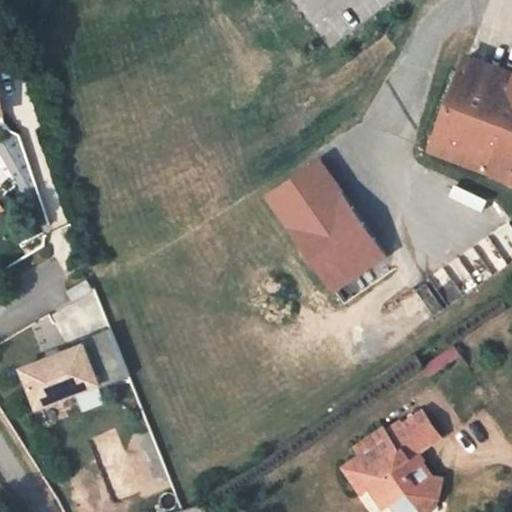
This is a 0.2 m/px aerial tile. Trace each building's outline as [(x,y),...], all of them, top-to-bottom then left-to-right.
[(426,142),(511,177),(511,91),(509,90),(511,82),(511,69),(464,51),(426,142)] [(381,259),(316,162),(255,195),(328,300),(381,259)] [(74,296),(94,287),(90,278),(69,286),(74,296)] [(19,363),(35,410),(129,379),(114,332),(19,363)] [(456,344),(424,366),(430,375),(462,353),(456,344)] [(392,505),(420,511),(426,498),(441,498),(443,478),(433,478),(423,463),(416,468),(410,459),(417,454),(442,437),(424,412),(405,425),(391,434),(387,428),(385,426),(356,446),(362,457),(345,468),(362,492),(368,488),(376,483),(392,505)] [(401,419),(387,428),(391,434),(405,425),(401,419)] [(423,463),(417,454),(410,459),(416,468),(423,463)] [(368,488),(384,511),(392,505),(376,483),(368,488)] [(426,498),(420,511),(431,511),(441,498),(426,498)] [(183,510),(177,511),(213,511),(207,500),(183,510)]
